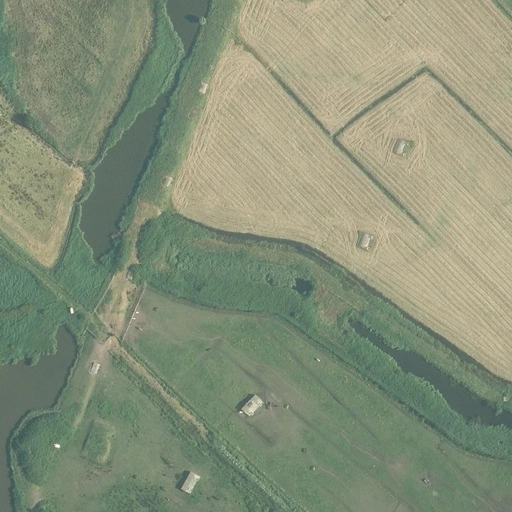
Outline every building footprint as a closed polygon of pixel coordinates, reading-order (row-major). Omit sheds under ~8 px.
[(210,87),(207,86),(208,85),(202,83),(199,91),(205,94),(207,88),(210,89),(210,87)] [(394,152),(407,156),(408,154),(406,153),(409,144),(411,145),(412,143),(399,138),(394,152)] [(174,181),(172,180),(172,178),(166,176),(163,185),(169,187),(171,182),(174,183),(174,181)] [(357,246),(370,251),(371,249),(369,248),(372,239),(375,240),(375,238),(362,233),(357,246)] [(139,276),(136,274),(137,273),(131,270),(127,279),(133,281),(135,276),(138,278),(139,276)] [(103,367),(100,366),(100,365),(94,363),(91,371),(97,374),(99,369),(102,370),(103,367)] [(249,416),(250,414),(253,416),(254,414),(252,412),(259,405),(261,407),(263,405),(261,403),(263,401),(255,394),(248,401),(241,408),(249,416)] [(37,448),(34,449),(33,447),(27,448),(28,458),(35,457),(34,451),(37,451),(37,448)] [(190,493),(191,491),(194,492),(195,490),(192,489),(197,480),(200,481),(201,479),(198,478),(199,476),(190,471),(181,488),(190,493)]
